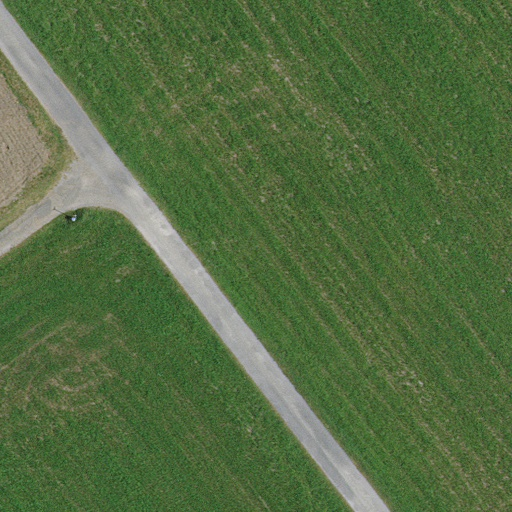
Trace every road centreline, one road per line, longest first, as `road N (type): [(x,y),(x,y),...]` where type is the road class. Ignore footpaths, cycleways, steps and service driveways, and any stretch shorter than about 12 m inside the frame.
road 1 (track): [(362,511),(108,177)]
road 2 (track): [(108,177),(0,18)]
road 3 (track): [(0,251),(108,177)]
